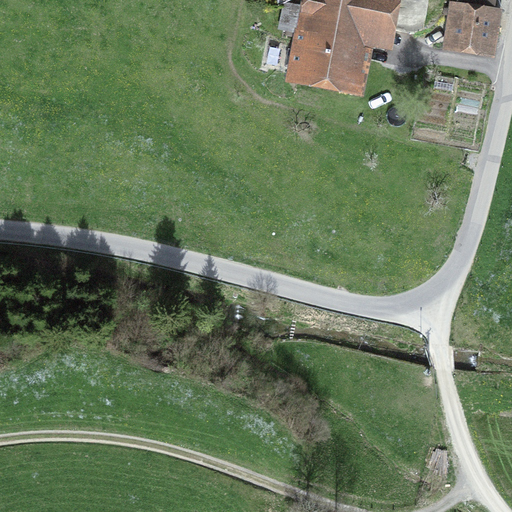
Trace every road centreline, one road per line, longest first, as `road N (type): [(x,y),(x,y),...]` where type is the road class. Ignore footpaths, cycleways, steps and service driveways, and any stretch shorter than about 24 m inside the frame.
road 1 (unclassified): [(511,48),(475,216),(447,280),(425,302),(386,308),(151,250),(0,228)]
road 2 (track): [(339,511),(142,443),(0,437)]
road 3 (track): [(425,302),(440,398),(472,484),(496,511)]
